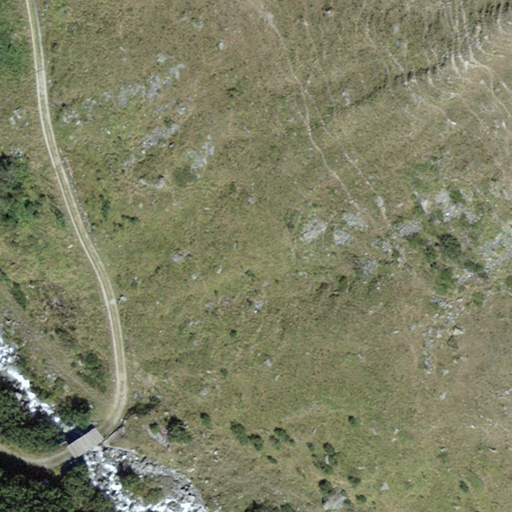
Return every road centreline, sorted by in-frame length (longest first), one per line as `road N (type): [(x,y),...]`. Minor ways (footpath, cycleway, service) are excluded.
road 1 (track): [(108,419),(122,389),(114,314),(67,193),(31,0)]
road 2 (track): [(0,449),(16,460),(58,464),(108,419)]
